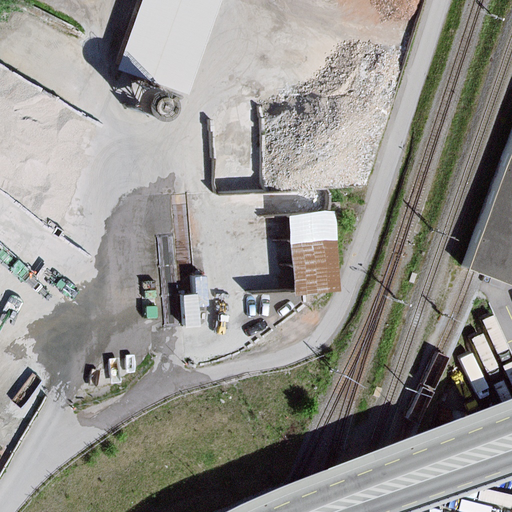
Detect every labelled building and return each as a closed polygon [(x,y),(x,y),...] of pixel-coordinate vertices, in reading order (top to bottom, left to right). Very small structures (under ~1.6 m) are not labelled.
[(133,0),(110,65),(178,89),(209,0),(133,0)] [(127,105),(132,108),(137,109),(141,108),(146,106),(149,102),(151,98),(152,93),(151,89),(148,85),(145,82),(140,80),(136,79),(131,81),(127,83),(124,87),(122,92),(123,97),(124,102),(127,105)] [(511,129),(461,266),(472,270),(511,287),(511,129)] [(324,212),(281,216),(287,293),(331,289),(324,212)] [(189,292),(176,293),(179,325),(194,324),(192,303),(201,303),(199,274),(188,275),(189,292)]
